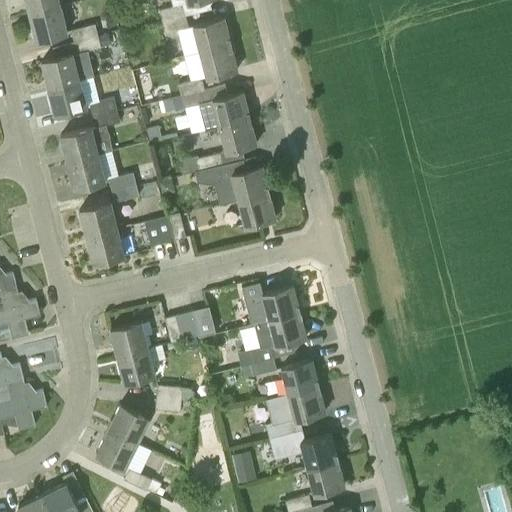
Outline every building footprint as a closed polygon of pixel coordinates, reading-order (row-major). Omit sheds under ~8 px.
[(25,0),(29,13),(60,5),(59,0),(25,0)] [(158,9),(161,21),(184,15),(181,3),(158,9)] [(60,5),(29,13),(36,39),(67,31),(60,5)] [(117,15),(121,29),(133,26),(129,11),(117,15)] [(184,15),(161,21),(165,32),(188,26),(184,15)] [(200,51),(231,42),(224,17),(193,25),(200,51)] [(74,41),(98,34),(95,22),(71,29),(74,41)] [(108,32),(98,35),(100,44),(101,46),(111,43),(108,32)] [(98,35),(98,34),(74,41),(76,51),(41,60),(48,87),(79,79),(79,78),(86,77),(80,52),(101,46),(100,44),(98,35)] [(238,68),(231,42),(200,51),(206,76),(238,68)] [(181,94),(204,88),(202,77),(178,83),(181,94)] [(86,105),(79,79),(48,87),(55,113),(86,105)] [(204,88),(181,94),(184,106),(197,103),(204,128),(219,125),(250,117),(243,91),(227,95),(224,83),(204,88)] [(174,109),(184,106),(181,94),(171,97),(172,98),(164,100),(167,111),(174,109)] [(91,115),(116,108),(113,96),(89,102),(91,115)] [(116,108),(91,115),(94,127),(119,120),(116,108)] [(257,142),(250,117),(219,125),(225,150),(257,142)] [(91,126),(60,134),(67,161),(98,153),(91,126)] [(221,151),(197,157),(200,168),(224,163),(221,151)] [(105,179),(98,153),(67,161),(74,187),(105,179)] [(200,168),(197,157),(197,154),(178,159),(181,173),(195,169),(200,168)] [(238,199),(269,191),(262,165),(246,169),(243,158),(224,163),(200,168),(195,169),(197,181),(214,183),(219,203),(238,199)] [(111,188),(136,182),(133,170),(109,177),(111,188)] [(170,191),(172,187),(170,178),(159,181),(162,193),(170,191)] [(139,194),(136,182),(111,188),(115,201),(139,194)] [(269,191),(238,199),(244,224),(276,216),(269,191)] [(117,227),(111,201),(79,209),(86,235),(117,227)] [(179,211),(167,214),(174,238),(185,235),(179,211)] [(174,238),(167,214),(156,217),(162,241),(174,238)] [(151,244),(162,241),(156,217),(145,220),(148,233),(151,244)] [(117,227),(86,235),(93,261),(124,254),(117,227)] [(0,306),(5,306),(1,291),(17,287),(13,271),(0,274),(0,306)] [(254,322),(268,318),(300,310),(293,284),(262,292),(259,283),(242,287),(251,323),(254,322)] [(21,301),(17,287),(1,291),(5,306),(0,306),(0,323),(8,321),(12,336),(28,332),(25,317),(40,313),(36,297),(21,301)] [(199,333),(211,330),(204,306),(192,309),(199,333)] [(177,313),(183,337),(199,333),(192,309),(177,313)] [(300,310),(268,318),(254,322),(254,324),(249,326),(255,347),(237,353),(240,365),(273,356),(271,345),(306,336),(300,310)] [(172,340),(183,337),(177,313),(165,316),(172,340)] [(110,328),(117,354),(148,346),(141,320),(110,328)] [(209,334),(200,336),(202,344),(211,342),(209,334)] [(148,346),(117,354),(124,380),(155,372),(148,346)] [(7,382),(23,378),(19,363),(4,367),(0,352),(0,351),(0,398),(10,396),(7,382)] [(276,368),(273,356),(240,365),(242,376),(253,374),(276,368)] [(281,367),(288,392),(319,384),(312,358),(281,367)] [(10,396),(0,398),(0,432),(4,432),(0,416),(15,413),(19,428),(35,423),(31,408),(47,404),(43,388),(27,392),(23,378),(7,382),(10,396)] [(156,395),(182,397),(182,385),(157,383),(156,395)] [(319,384),(288,392),(294,418),(326,409),(319,384)] [(182,385),(182,397),(194,398),(194,391),(189,386),(182,385)] [(182,397),(156,395),(155,407),(180,409),(182,397)] [(120,402),(108,427),(137,441),(149,417),(120,402)] [(266,425),(269,437),(292,430),(289,419),(266,425)] [(137,441),(108,427),(96,452),(125,466),(137,441)] [(302,428),(292,430),(269,437),(274,456),(302,449),(307,466),(338,458),(331,432),(305,439),(302,428)] [(155,452),(148,467),(158,472),(165,457),(155,452)] [(237,484),(253,480),(247,458),(232,462),(237,484)] [(345,484),(338,458),(307,466),(313,492),(345,484)] [(152,492),(157,482),(151,479),(152,477),(129,466),(124,478),(152,492)] [(42,493),(51,511),(93,511),(87,498),(76,503),(66,482),(42,493)] [(156,491),(162,494),(165,488),(159,484),(156,491)] [(51,511),(42,493),(18,505),(21,511),(51,511)] [(288,511),(312,504),(309,493),(285,499),(288,511)]
